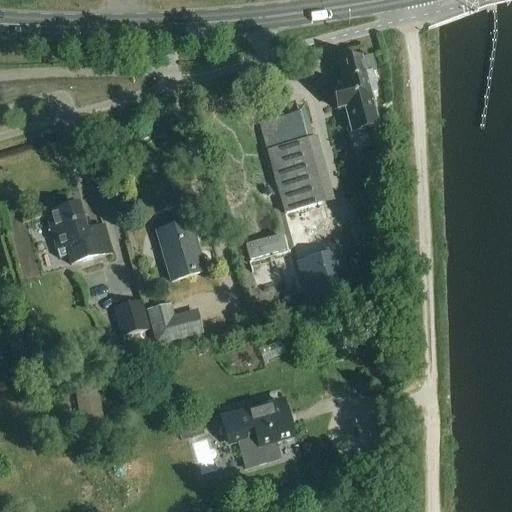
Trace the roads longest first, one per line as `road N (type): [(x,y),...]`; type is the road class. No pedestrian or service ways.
road 1 (primary): [(0,25),(117,29),(391,0)]
road 2 (unknown): [(427,403),(297,422)]
